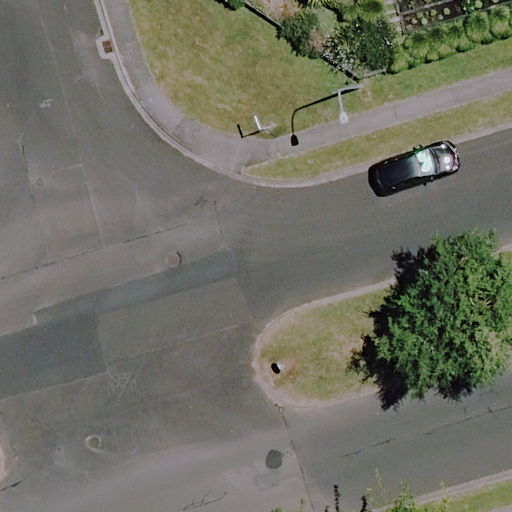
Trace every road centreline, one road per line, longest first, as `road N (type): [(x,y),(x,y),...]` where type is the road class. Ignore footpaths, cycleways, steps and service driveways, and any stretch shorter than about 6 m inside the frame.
road 1 (residential): [(92,297),(511,179)]
road 2 (residential): [(511,411),(183,511)]
road 3 (residential): [(0,7),(92,297)]
road 4 (residential): [(92,297),(165,511)]
